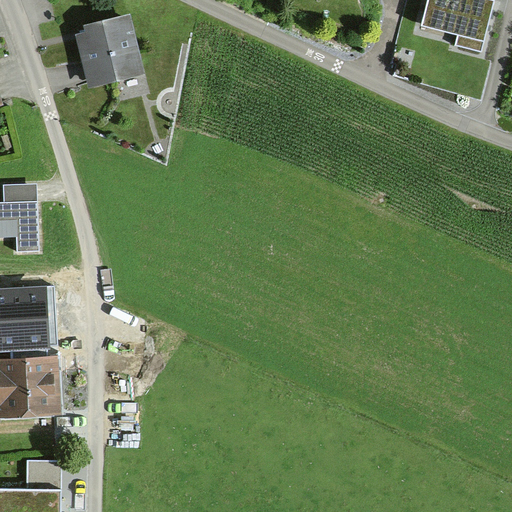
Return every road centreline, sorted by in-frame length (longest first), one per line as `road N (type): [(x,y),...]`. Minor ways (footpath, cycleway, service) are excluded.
road 1 (residential): [(12,0),(37,52),(94,247),(101,511)]
road 2 (unclassified): [(511,145),(341,70)]
road 3 (residential): [(196,0),(341,70)]
